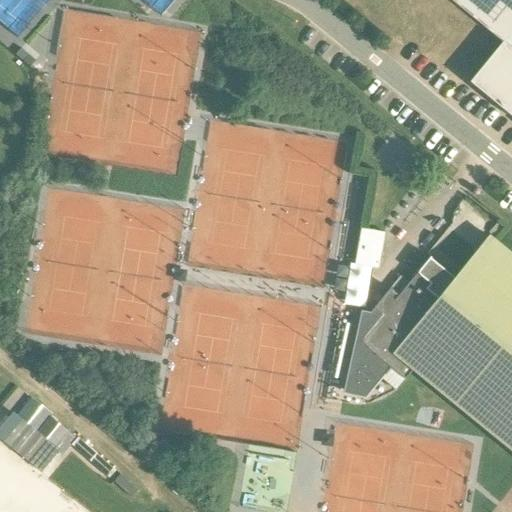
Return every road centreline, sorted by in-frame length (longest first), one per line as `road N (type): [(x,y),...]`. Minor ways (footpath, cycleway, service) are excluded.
road 1 (residential): [(511,175),(293,0)]
road 2 (track): [(180,511),(0,361)]
